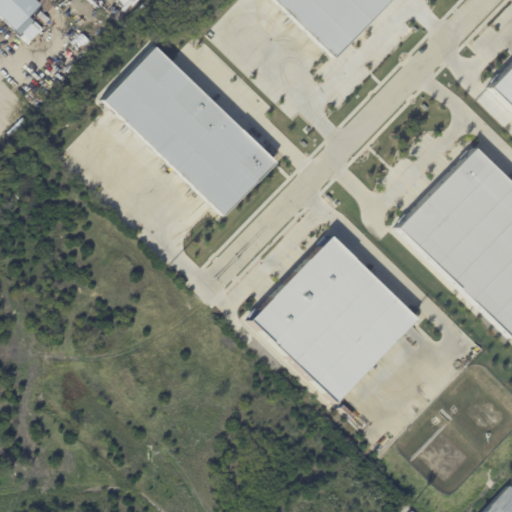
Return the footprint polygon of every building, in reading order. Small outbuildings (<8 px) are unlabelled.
[(0,0),(31,0),(38,6),(14,32),(0,18),(0,0)] [(383,0),(329,57),(269,0),(383,0)] [(83,56),(73,45),(83,35),(93,45),(83,56)] [(149,46),(269,161),(217,217),(96,102),(149,46)] [(511,115),(484,89),(511,59),(511,115)] [(467,149),(511,192),(511,329),(504,338),(390,230),(467,149)] [(327,403),(242,321),(324,235),(409,316),(327,403)] [(508,487),(511,490),(511,511),(483,511),(508,487)]
